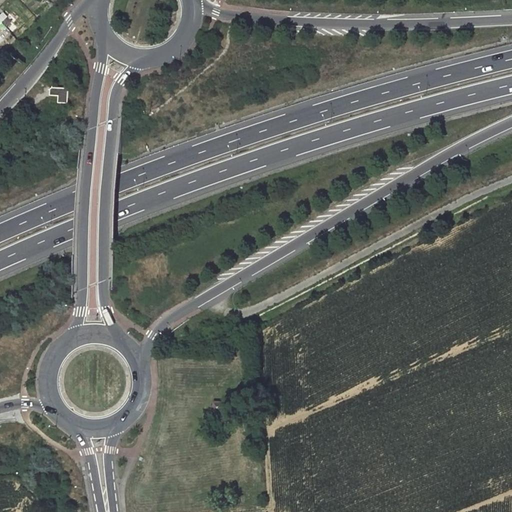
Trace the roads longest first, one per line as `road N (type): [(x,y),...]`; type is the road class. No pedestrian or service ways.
road 1 (trunk): [(0,260),(200,178),(511,84)]
road 2 (trunk): [(511,59),(298,118),(0,233)]
road 3 (trunk): [(141,367),(168,318),(511,121)]
road 4 (trunk): [(511,19),(298,22),(193,7)]
road 5 (primary): [(115,337),(101,282),(110,121),(123,79),(153,57)]
road 6 (primary): [(106,38),(76,335)]
road 7 (trunk): [(91,0),(0,104)]
